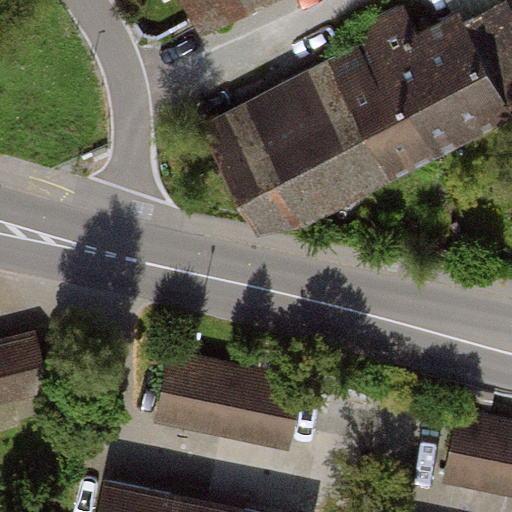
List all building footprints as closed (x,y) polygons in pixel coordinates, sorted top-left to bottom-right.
[(186,0),(208,38),(276,0),(186,0)] [(335,57),(208,123),(254,213),(300,210),(508,102),(507,100),(511,97),(511,19),(502,0),(499,0),(435,32),(429,19),(411,26),(404,13),(370,30),(374,37),(366,42),(376,62),(346,77),(335,57)] [(0,342),(0,413),(64,397),(47,331),(0,342)] [(313,380),(175,351),(162,415),(300,443),(313,380)] [(511,421),(464,412),(451,475),(511,487),(511,421)] [(156,490),(113,481),(106,511),(261,511),(249,509),(156,490)]
